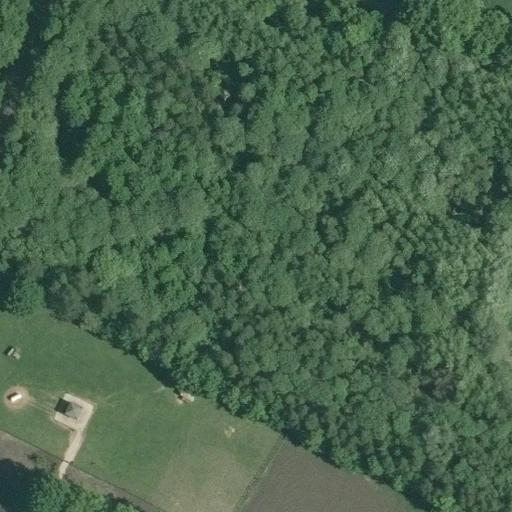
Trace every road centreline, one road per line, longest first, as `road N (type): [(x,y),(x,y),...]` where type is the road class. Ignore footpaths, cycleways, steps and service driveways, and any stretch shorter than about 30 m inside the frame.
road 1 (unclassified): [(0,159),(54,0)]
road 2 (unclassified): [(511,69),(370,0)]
